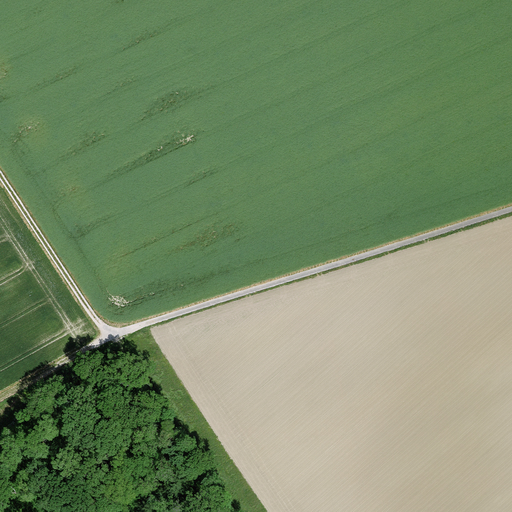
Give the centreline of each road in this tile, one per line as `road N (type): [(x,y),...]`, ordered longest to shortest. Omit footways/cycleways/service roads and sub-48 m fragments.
road 1 (track): [(0,174),(110,332)]
road 2 (track): [(0,397),(110,332)]
